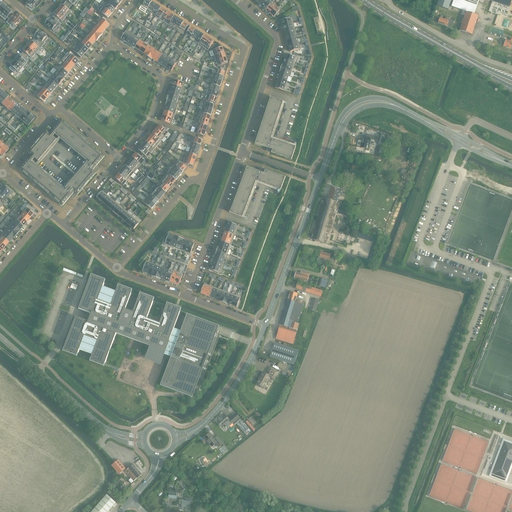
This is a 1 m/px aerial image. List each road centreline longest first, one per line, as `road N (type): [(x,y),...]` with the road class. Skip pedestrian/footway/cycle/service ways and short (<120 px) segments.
road 1 (residential): [(115,269),(199,176),(244,50),(170,0)]
road 2 (residential): [(239,151),(278,37),(234,0)]
road 3 (unclassified): [(264,325),(319,179)]
road 4 (residential): [(112,46),(164,78),(152,120),(119,159)]
road 5 (unclassified): [(239,151),(187,297)]
road 6 (unclassified): [(111,433),(0,336)]
road 7 (unclassified): [(511,70),(421,26),(388,0)]
road 8 (primary): [(470,62),(364,0)]
road 9 (unclassified): [(199,427),(234,387),(264,325)]
